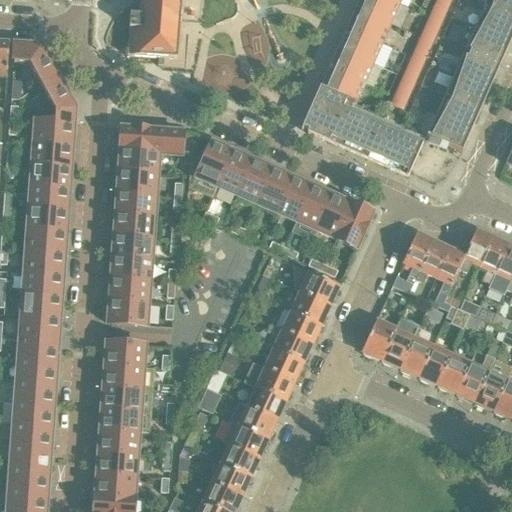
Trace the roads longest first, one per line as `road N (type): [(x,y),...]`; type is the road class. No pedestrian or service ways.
road 1 (residential): [(70,511),(101,71)]
road 2 (residential): [(399,203),(101,71)]
road 3 (residential): [(332,374),(511,454)]
road 4 (residential): [(332,374),(399,203)]
road 5 (residential): [(266,511),(332,374)]
